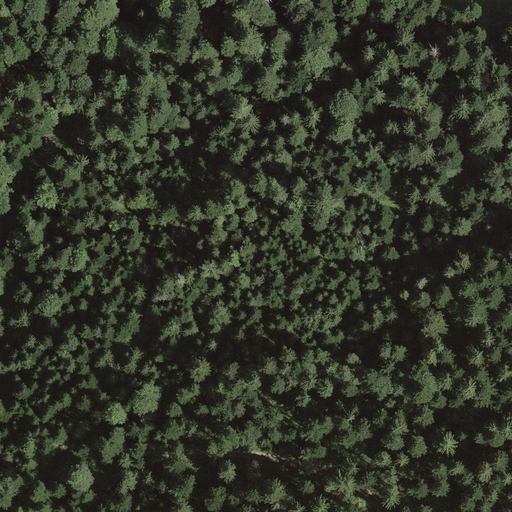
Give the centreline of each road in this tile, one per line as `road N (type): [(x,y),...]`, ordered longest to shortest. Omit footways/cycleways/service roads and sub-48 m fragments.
road 1 (track): [(511,199),(331,201),(230,178),(160,207),(116,207),(77,175),(48,81),(26,66),(0,65)]
road 2 (track): [(5,511),(86,434),(264,378),(333,378),(511,417)]
road 3 (track): [(84,511),(133,470),(177,456),(247,454),(348,480),(387,511)]
road 4 (track): [(217,180),(191,109),(188,65),(203,0)]
